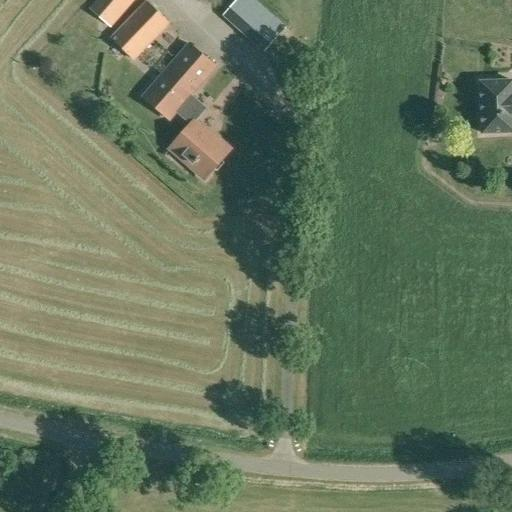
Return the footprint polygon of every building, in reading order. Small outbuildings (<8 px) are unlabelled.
[(113,28),(136,0),(94,0),(89,7),(113,28)] [(135,61),(172,23),(147,0),(111,38),(135,61)] [(274,19),(250,0),(238,0),(223,16),(264,52),(287,25),(277,16),(274,19)] [(198,120),(207,108),(193,95),(218,67),(189,41),(141,96),(169,122),(177,113),(190,124),(190,125),(191,124),(192,124),(197,119),(198,120)] [(511,78),(478,80),(481,135),(511,133),(511,78)] [(231,149),(198,120),(197,119),(192,124),(191,124),(190,125),(190,124),(169,148),(205,179),(231,149)]
